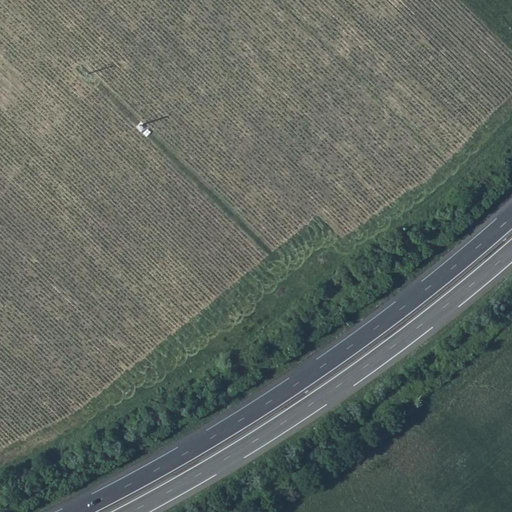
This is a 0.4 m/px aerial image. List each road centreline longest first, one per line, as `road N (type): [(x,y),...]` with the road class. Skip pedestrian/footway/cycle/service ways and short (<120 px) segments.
road 1 (trunk): [(511,216),(324,364),(68,511)]
road 2 (trunk): [(129,511),(330,390),(511,249)]
